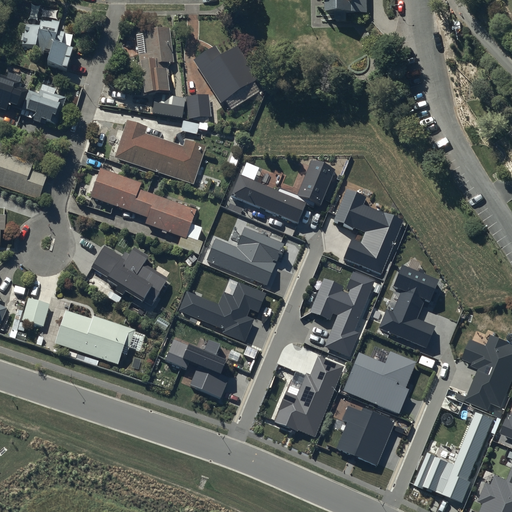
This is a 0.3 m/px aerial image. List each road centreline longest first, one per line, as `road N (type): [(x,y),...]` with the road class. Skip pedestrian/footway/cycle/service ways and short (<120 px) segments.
road 1 (residential): [(415,0),(437,98),(511,232)]
road 2 (residential): [(47,242),(118,0)]
road 3 (residential): [(0,375),(232,454)]
road 4 (residential): [(318,246),(232,454)]
road 5 (residential): [(448,367),(388,511)]
road 6 (residential): [(232,454),(367,511)]
